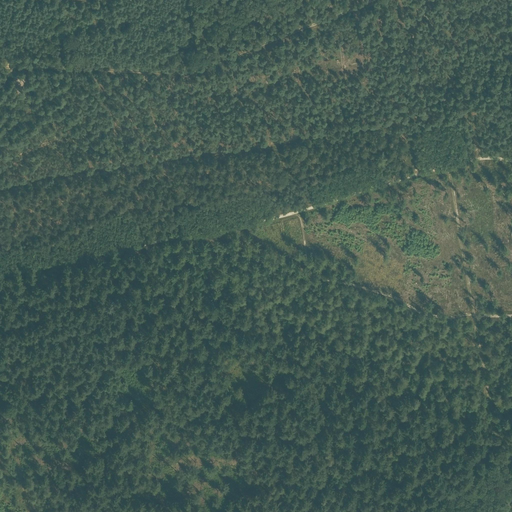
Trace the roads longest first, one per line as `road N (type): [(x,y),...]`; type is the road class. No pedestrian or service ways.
road 1 (track): [(511,162),(477,158),(296,211),(308,276),(347,282),(436,319),(471,316)]
road 2 (track): [(0,65),(192,72),(376,0)]
road 3 (track): [(442,168),(508,511)]
road 4 (track): [(296,211),(0,271)]
road 5 (track): [(295,136),(0,189)]
road 6 (track): [(308,276),(348,511)]
road 7 (track): [(343,482),(511,450)]
road 8 (track): [(0,389),(27,511)]
